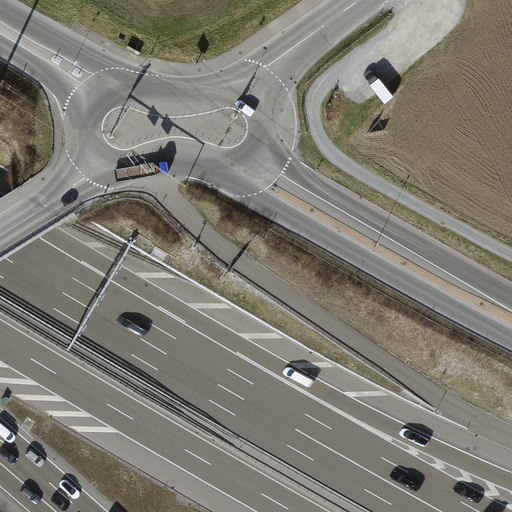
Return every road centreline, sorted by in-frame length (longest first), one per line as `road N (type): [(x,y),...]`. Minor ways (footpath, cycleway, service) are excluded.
road 1 (track): [(425,0),(410,33),(320,86),(315,119),(337,156),(366,176),(511,254)]
road 2 (motorway): [(0,339),(294,511)]
road 3 (motorway): [(511,481),(443,451),(218,384)]
road 4 (secondary): [(251,167),(511,319)]
road 5 (motorway): [(218,384),(0,254)]
road 6 (motorway): [(479,511),(296,429)]
road 7 (secondary): [(255,90),(168,96),(124,86),(102,93)]
road 8 (secondary): [(99,160),(128,165),(168,155),(251,167)]
road 9 (motorway): [(414,511),(296,429)]
road 10 (tertiary): [(359,0),(255,90)]
road 11 (secondary): [(0,26),(102,93)]
